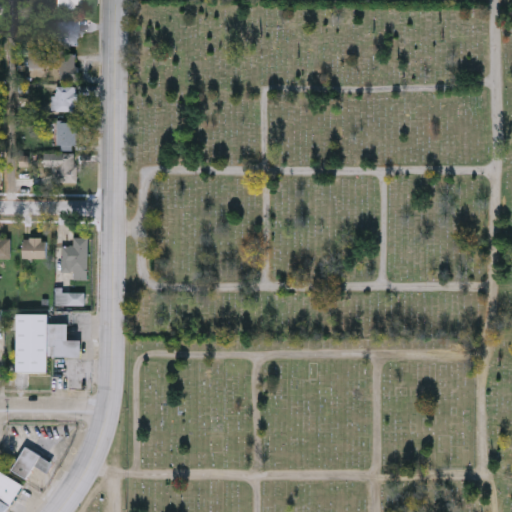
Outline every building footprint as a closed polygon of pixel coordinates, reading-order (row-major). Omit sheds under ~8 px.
[(79,18),(79,43),(57,43),(57,18),(79,18)] [(60,78),(60,51),(77,51),(77,78),(60,78)] [(77,109),(55,109),(55,84),(77,84),(77,109)] [(76,119),(76,147),(57,147),(57,119),(76,119)] [(76,180),(54,180),(54,165),(44,165),(44,151),(76,151),(76,180)] [(11,258),(0,258),(0,235),(11,235),(11,258)] [(23,257),(23,236),(46,236),(46,257),(23,257)] [(87,278),(72,278),(72,272),(60,272),(60,245),(72,245),(72,237),(87,237),(87,278)] [(84,304),(54,304),(54,290),(84,290),(84,304)] [(47,312),(47,322),(66,322),(66,339),(80,339),(79,355),(47,355),(47,371),(16,371),(16,312),(47,312)] [(29,480),(34,467),(50,474),(54,461),(25,449),(20,460),(6,454),(0,467),(0,488),(0,489),(7,472),(29,480)] [(6,507),(1,511),(0,511),(0,469),(22,482),(11,502),(6,507)]
